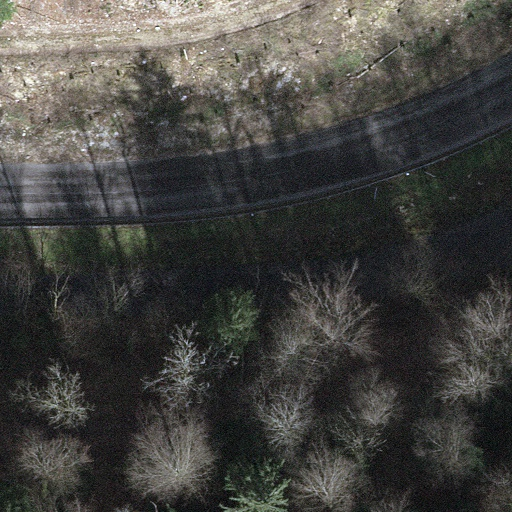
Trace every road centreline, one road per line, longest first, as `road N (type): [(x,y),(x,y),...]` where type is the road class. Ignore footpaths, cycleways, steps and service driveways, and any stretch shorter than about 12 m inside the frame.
road 1 (secondary): [(511,80),(339,152),(208,176),(0,190)]
road 2 (track): [(0,425),(138,424),(304,390),(511,319)]
road 3 (track): [(0,34),(59,32),(236,0)]
